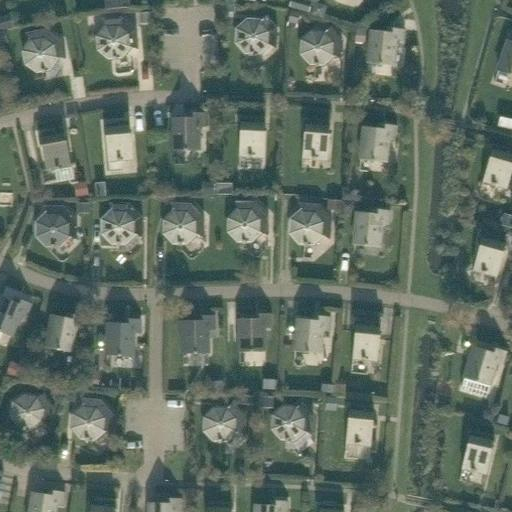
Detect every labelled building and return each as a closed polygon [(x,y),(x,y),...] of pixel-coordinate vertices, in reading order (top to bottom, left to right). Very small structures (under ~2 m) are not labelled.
[(234,3),(221,3),(221,11),(234,12),(234,3)] [(276,49),(277,30),(266,17),(260,22),(247,21),(237,30),(236,43),(245,53),(250,54),(249,56),(253,56),(254,54),(258,54),(268,45),(275,49),(276,49)] [(138,50),(136,30),(121,18),(101,19),(102,21),(105,27),(97,37),(98,51),(109,59),(113,59),(113,61),(117,61),(117,58),(121,58),(130,48),(137,50),(138,50)] [(340,60),(342,40),(330,27),(324,33),(311,32),(302,41),(301,54),(310,64),(314,65),(314,67),(318,67),(318,65),(323,65),(333,56),(339,60),(340,60)] [(403,44),(404,30),(393,29),(392,34),(371,32),(367,63),(376,63),(375,65),(382,65),(382,64),(393,65),(396,43),(403,44)] [(65,60),(61,40),(45,30),(25,34),(25,35),(26,35),(30,41),(23,52),(26,65),(37,72),(41,71),(42,74),(46,73),(45,70),(50,69),(57,58),(64,60),(65,60)] [(511,42),(507,41),(498,71),(505,73),(505,75),(511,77),(511,75),(511,42)] [(199,127),(205,127),(205,114),(194,114),(194,119),(172,119),(173,150),(181,150),(181,152),(187,152),(187,150),(199,150),(199,127)] [(263,158),(265,121),(239,119),(238,130),(240,130),(239,157),(248,157),(248,158),(252,158),(252,157),(263,158)] [(327,160),(330,123),(303,121),(302,131),(305,132),(302,158),(311,159),(311,160),(315,161),(315,159),(327,160)] [(121,161),(132,160),(129,123),(103,125),(104,135),(106,135),(108,162),(117,161),(117,162),(121,162),(121,161)] [(395,140),(396,127),(385,125),(385,131),(363,128),(360,159),(368,160),(368,161),(374,162),(374,161),(386,162),(388,139),(395,140)] [(59,169),(70,167),(64,130),(38,135),(39,145),(41,145),(46,171),(55,169),(56,171),(59,170),(59,169)] [(506,189),(511,168),(511,151),(491,146),(488,156),(490,157),(483,182),(491,185),(491,186),(494,187),(495,186),(506,189)] [(268,216),(255,202),(235,202),(235,203),(238,210),(228,219),(228,232),(237,242),(242,242),(242,244),(246,244),(246,242),(250,242),(260,233),(267,236),(268,236),(268,216)] [(143,218),(129,204),(109,203),(109,205),(110,205),(112,212),(103,221),(103,234),(112,244),(116,244),(116,246),(121,246),(121,244),(125,244),(134,234),(141,237),(141,238),(142,238),(143,218)] [(204,218),(190,204),(170,203),(170,205),(171,205),(173,212),(164,221),(164,234),(173,244),(178,244),(177,246),(182,246),(182,244),(186,244),(196,234),(202,237),(202,238),(204,238),(204,218)] [(332,220),(319,205),(300,203),(299,204),(300,204),(302,212),(292,220),(291,233),(299,244),(304,244),(303,246),(307,247),(308,244),(312,245),(322,236),(329,239),(329,240),(330,240),(332,220)] [(77,221),(64,206),(44,206),(44,207),(47,214),(37,224),(37,237),(47,246),(51,246),(51,249),(55,249),(55,246),(60,246),(69,237),(76,240),(76,241),(77,241),(77,221)] [(388,225),(390,211),(378,210),(378,216),(356,213),(353,244),(361,245),(361,246),(367,247),(367,246),(379,247),(381,224),(388,225)] [(496,277),(506,241),(481,234),(478,244),(480,245),(473,270),(481,273),(481,274),(485,275),(485,274),(496,277)] [(21,301),(19,306),(0,297),(0,332),(0,333),(1,331),(11,336),(20,315),(26,317),(32,305),(21,301)] [(264,328),(271,328),(271,314),(259,315),(260,320),(238,320),(239,351),(247,351),(247,353),(253,352),(253,351),(265,351),(264,328)] [(82,331),(85,318),(74,315),(73,321),(52,316),(46,347),(54,348),(54,350),(60,351),(60,350),(71,352),(76,329),(82,331)] [(208,330),(215,330),(214,317),(203,317),(203,322),(182,322),(182,353),(190,353),(191,354),(197,354),(197,353),(208,353),(208,330)] [(329,331),(330,318),(319,317),(319,322),(297,320),(294,351),(302,351),(302,353),(308,353),(308,352),(320,353),(322,330),(329,331)] [(140,334),(141,320),(129,320),(129,325),(108,324),(106,355),(114,355),(114,357),(120,357),(121,356),(132,356),(133,333),(140,334)] [(377,361),(380,324),(354,322),(353,332),(355,332),(352,359),(362,360),(361,361),(365,361),(365,360),(377,361)] [(464,378),(461,390),(486,397),(489,385),(493,373),(496,363),(502,365),(506,352),(495,349),(494,354),(487,352),(473,348),(464,378)] [(16,377),(19,365),(12,363),(8,374),(16,377)] [(97,380),(97,372),(88,371),(88,380),(97,380)] [(343,394),(344,382),(336,381),(335,393),(343,394)] [(49,428),(53,408),(44,394),(37,398),(25,396),(13,403),(11,416),(18,427),(22,428),(22,430),(26,431),(26,429),(31,430),(42,423),(48,427),(49,428)] [(113,415),(101,400),(81,398),(81,399),(82,399),(83,407),(73,415),(72,428),(81,439),(85,439),(85,441),(89,442),(89,439),(94,440),(104,431),(110,435),(112,435),(113,415)] [(244,435),(244,415),(233,403),(227,408),(214,409),(204,418),(204,431),(213,441),(218,441),(218,443),(222,443),(222,441),(227,441),(236,432),(243,435),(244,435)] [(311,436),(313,416),(302,403),(296,408),(283,407),(273,416),(272,429),(281,439),(285,440),(285,442),(289,442),(289,440),(294,440),(304,432),(310,435),(310,436),(311,436)] [(370,446),(373,409),(347,407),(346,417),(348,417),(346,444),(355,445),(355,446),(358,446),(358,445),(370,446)] [(484,413),(482,419),(491,421),(493,413),(488,411),(484,413)] [(506,426),(507,419),(496,416),(495,423),(506,426)] [(485,474),(494,438),(468,432),(466,442),(468,443),(462,469),(470,471),(470,472),(474,473),(474,472),(485,474)] [(63,506),(65,493),(54,491),(53,497),(31,493),(28,511),(54,511),(56,505),(63,506)] [(181,511),(181,499),(170,499),(170,504),(149,504),(148,511),(181,511)] [(287,511),(288,502),(276,501),(276,507),(255,506),(254,511),(287,511)] [(114,511),(116,504),(89,502),(88,511),(114,511)]
